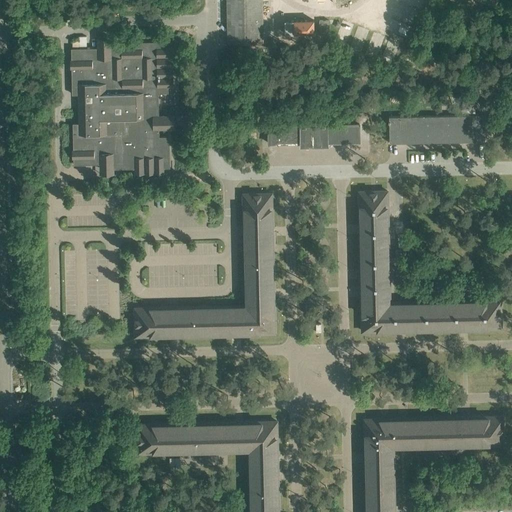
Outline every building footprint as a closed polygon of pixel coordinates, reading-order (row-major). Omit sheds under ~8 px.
[(263,0),(226,0),(228,43),(264,43),(263,0)] [(329,20),(319,20),(319,32),(329,32),(329,20)] [(174,129),(174,114),(159,114),(159,92),(169,92),(169,86),(174,86),(173,47),(168,47),(168,41),(112,42),(112,37),(98,37),(98,47),(87,48),(79,48),(73,48),(71,48),(72,94),(80,94),(80,123),(73,123),(74,164),(84,164),(100,164),(100,174),(115,173),(115,169),(135,168),(135,173),(165,172),(165,168),(170,167),(170,136),(160,136),(160,129),(174,129)] [(390,143),(485,141),(485,114),(484,114),(484,109),(476,109),(476,114),(389,116),(390,143)] [(360,123),(328,124),(328,122),(300,122),(300,124),(268,125),(268,144),(300,143),(300,146),(329,146),(329,142),(361,141),(360,123)] [(501,328),(501,300),(390,302),(387,191),(359,191),(362,331),(501,328)] [(135,336),(275,333),(272,193),(243,194),(246,305),(135,308),(135,336)] [(364,419),(366,511),(394,511),(393,447),(504,444),(503,416),(364,419)] [(249,450),(250,511),(278,511),(277,421),(138,424),(138,452),(249,450)]
